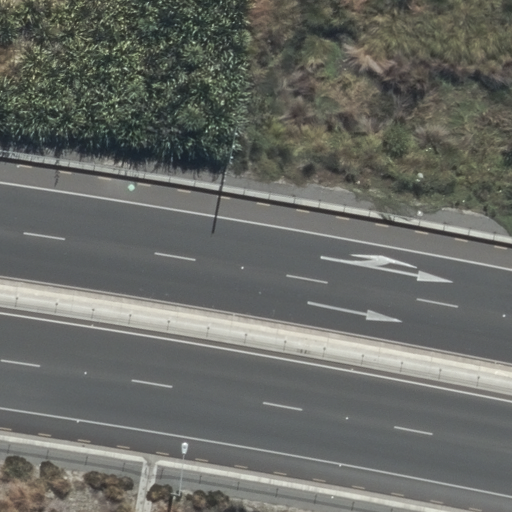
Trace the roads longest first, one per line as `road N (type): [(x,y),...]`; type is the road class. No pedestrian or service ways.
road 1 (primary): [(511,450),(0,361)]
road 2 (primary): [(0,231),(511,316)]
